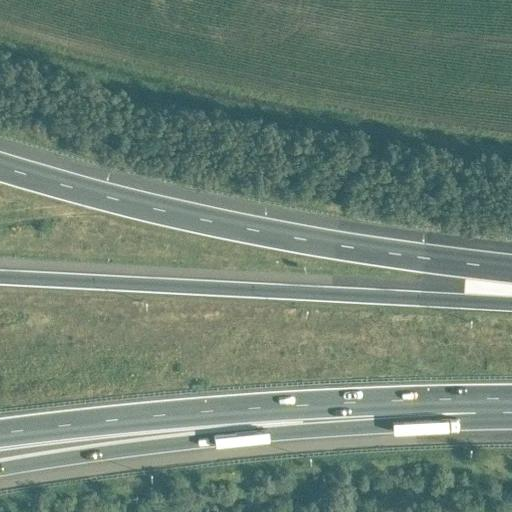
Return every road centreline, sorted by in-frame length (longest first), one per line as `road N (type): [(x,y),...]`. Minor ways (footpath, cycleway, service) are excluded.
road 1 (motorway): [(511,267),(272,233),(128,204),(0,165)]
road 2 (motorway): [(511,302),(0,275)]
road 3 (motorway): [(0,465),(335,430),(480,405)]
road 4 (motorway): [(0,431),(122,414),(480,405)]
